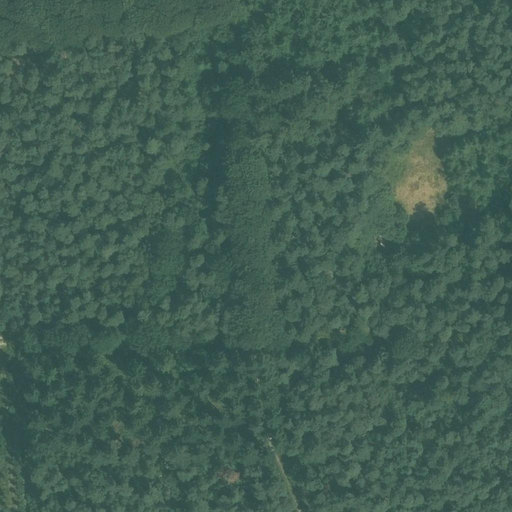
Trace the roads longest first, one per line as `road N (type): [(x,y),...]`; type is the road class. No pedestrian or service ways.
road 1 (track): [(302,511),(268,405),(255,327)]
road 2 (track): [(18,511),(6,334)]
